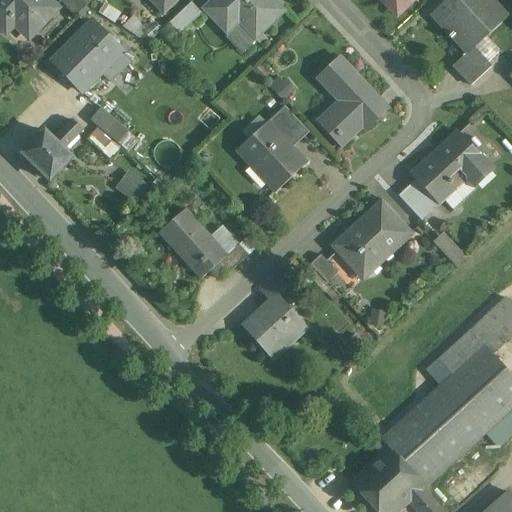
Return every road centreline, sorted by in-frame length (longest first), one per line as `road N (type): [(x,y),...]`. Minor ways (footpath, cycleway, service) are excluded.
road 1 (residential): [(329,0),(418,92),(419,116),(175,353)]
road 2 (tertiary): [(0,164),(175,353)]
road 3 (tertiary): [(175,353),(313,511)]
